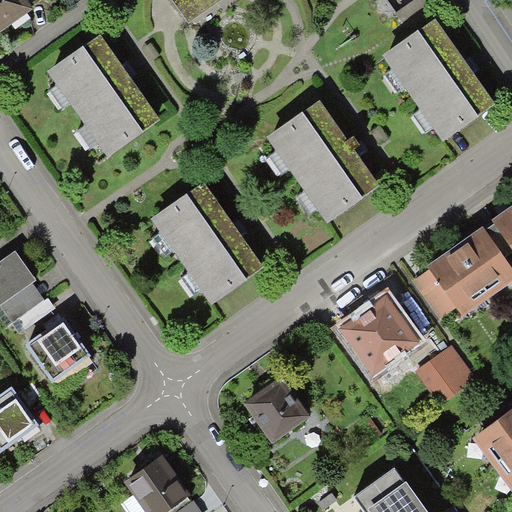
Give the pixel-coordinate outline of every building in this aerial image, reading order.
[(0,0),(0,32),(34,9),(32,6),(41,0),(0,0)] [(173,0),(190,23),(221,0),(173,0)] [(433,0),(415,0),(396,14),(403,23),(434,0),(433,0)] [(434,128),(443,141),(497,103),(437,18),(382,56),(393,70),(386,75),(399,93),(405,88),(419,109),(413,113),(427,132),(434,128)] [(99,145),(108,157),(162,119),(101,34),(48,71),(58,86),(51,91),(63,109),(70,104),(85,125),(77,131),(91,150),(99,145)] [(305,191),(299,195),(310,212),(318,207),(328,221),(380,185),(322,101),(268,138),(277,152),(271,156),(283,174),(290,169),(305,191)] [(201,289),(213,305),(265,267),(203,181),(151,219),(162,234),(156,239),(168,255),(174,251),(190,273),(183,279),(194,294),(201,289)] [(511,204),(491,220),(511,249),(511,204)] [(511,281),(511,264),(484,225),(427,266),(429,270),(413,281),(440,320),(457,308),(463,316),(511,281)] [(45,300),(33,282),(37,280),(16,251),(0,262),(0,305),(0,306),(13,323),(45,300)] [(374,375),(419,344),(387,298),(342,329),(374,375)] [(27,346),(52,383),(93,355),(67,318),(27,346)] [(452,346),(417,372),(441,405),(476,379),(452,346)] [(243,403),(271,444),(310,418),(282,377),(243,403)] [(0,393),(0,449),(1,452),(38,426),(10,386),(0,393)] [(511,408),(473,437),(511,490),(511,408)] [(169,511),(191,497),(163,456),(125,482),(133,494),(121,503),(127,511),(169,511)] [(425,511),(396,470),(356,499),(365,511),(425,511)] [(332,493),(319,503),(323,509),(337,500),(332,493)] [(201,511),(194,501),(178,511),(201,511)]
